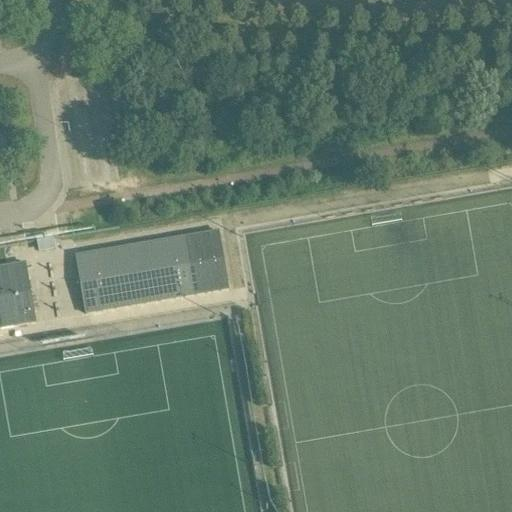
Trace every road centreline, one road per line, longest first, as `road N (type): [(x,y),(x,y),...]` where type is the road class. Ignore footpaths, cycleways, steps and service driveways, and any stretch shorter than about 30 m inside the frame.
road 1 (unclassified): [(55,0),(38,59),(49,164),(43,201),(0,209)]
road 2 (residential): [(306,0),(510,0)]
